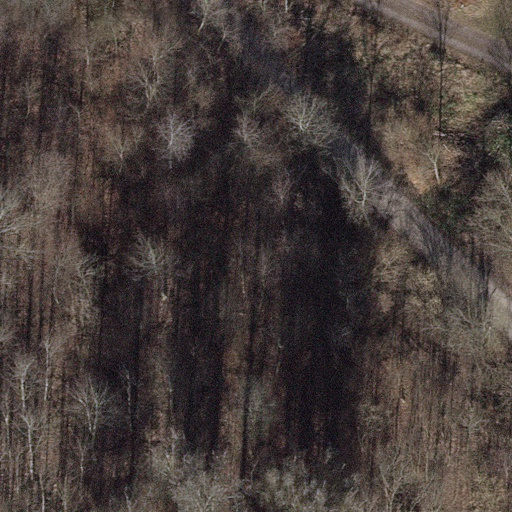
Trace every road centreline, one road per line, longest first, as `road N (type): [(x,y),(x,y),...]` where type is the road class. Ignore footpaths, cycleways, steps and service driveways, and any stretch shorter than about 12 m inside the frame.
road 1 (track): [(219,0),(423,234),(511,317)]
road 2 (track): [(397,0),(511,54)]
